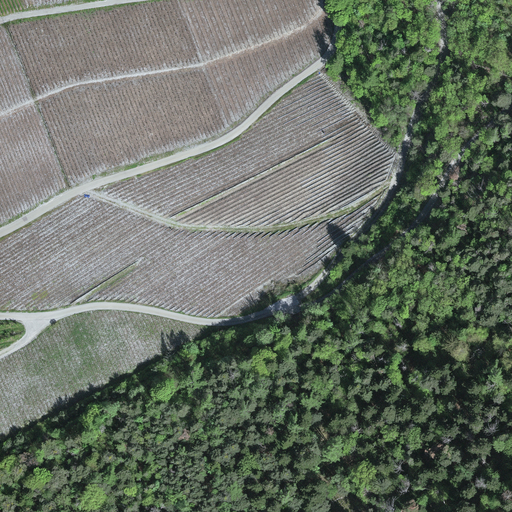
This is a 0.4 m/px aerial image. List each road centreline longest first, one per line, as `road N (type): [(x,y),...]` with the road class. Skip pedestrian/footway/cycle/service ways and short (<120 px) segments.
road 1 (unclassified): [(336,0),(332,51),(238,131),(82,188),(0,233)]
road 2 (track): [(438,0),(440,63),(388,192),(322,275),(288,301)]
road 3 (track): [(511,101),(459,156),(405,232),(334,290),(302,306),(288,301)]
road 4 (unclassified): [(0,315),(115,305),(225,322)]
road 5 (unclassified): [(129,0),(0,20)]
